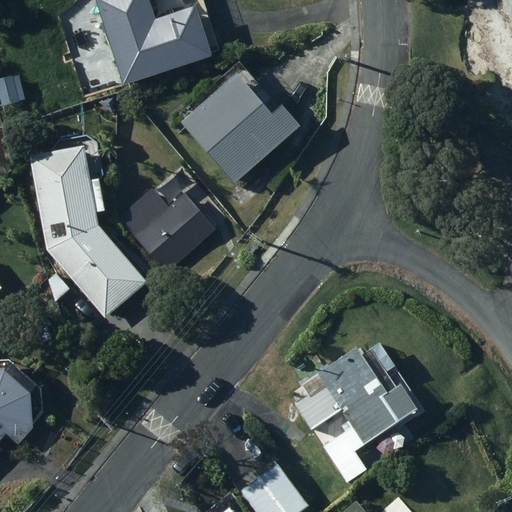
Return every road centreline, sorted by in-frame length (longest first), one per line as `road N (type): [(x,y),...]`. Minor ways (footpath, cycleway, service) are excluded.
road 1 (residential): [(98,511),(335,222)]
road 2 (residential): [(335,222),(364,161),(385,41),(382,0)]
road 3 (residential): [(335,222),(413,249),(511,351)]
